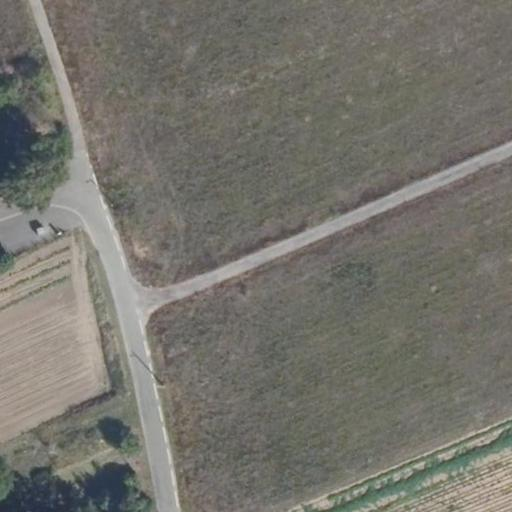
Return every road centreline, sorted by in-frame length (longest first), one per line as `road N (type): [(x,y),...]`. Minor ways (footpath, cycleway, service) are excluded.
road 1 (unclassified): [(130,312),(511,148)]
road 2 (residential): [(0,209),(37,195),(86,198),(130,312)]
road 3 (residential): [(130,312),(167,511)]
road 4 (track): [(35,0),(73,123),(78,195)]
